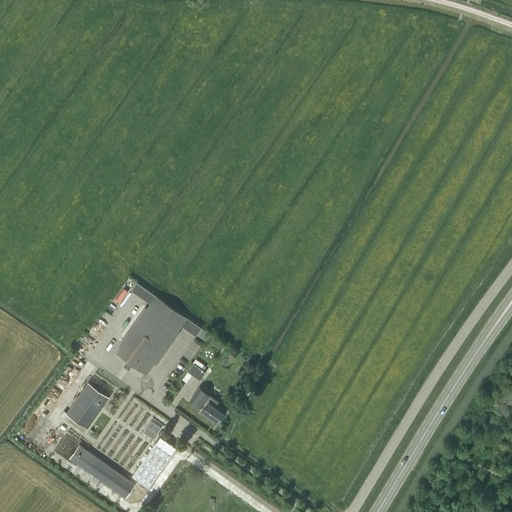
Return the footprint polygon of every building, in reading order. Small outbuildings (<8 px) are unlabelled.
[(121,345),(116,352),(127,360),(125,363),(131,366),(132,364),(146,374),(162,351),(164,353),(169,345),(167,344),(187,317),(157,295),(124,341),(122,340),(119,344),(121,345)] [(191,343),(187,348),(195,355),(200,348),(191,341),(195,336),(183,326),(177,333),(191,343)] [(195,358),(187,370),(200,378),(208,366),(195,358)] [(108,397),(88,382),(67,413),(64,410),(60,415),(84,432),(108,397)] [(216,423),(225,410),(216,403),(218,401),(199,387),(191,400),(201,407),(201,406),(204,408),(201,413),(216,423)] [(148,487),(177,447),(161,436),(132,476),(148,487)] [(80,444),(70,457),(125,497),(135,483),(80,444)]
